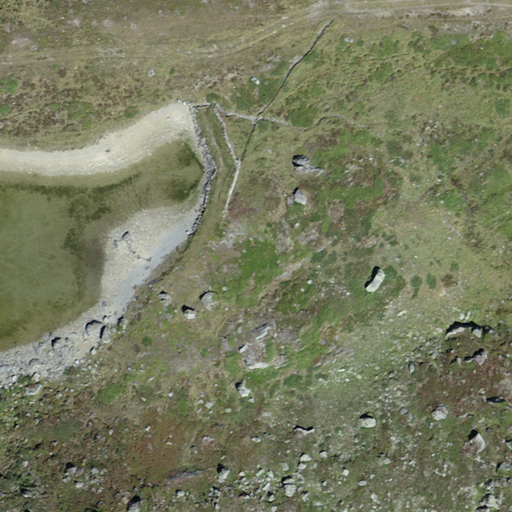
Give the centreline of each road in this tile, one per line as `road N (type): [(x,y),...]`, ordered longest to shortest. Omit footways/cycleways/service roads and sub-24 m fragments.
road 1 (track): [(0,62),(200,53),(240,45),(300,16),(344,9)]
road 2 (track): [(344,9),(511,1)]
